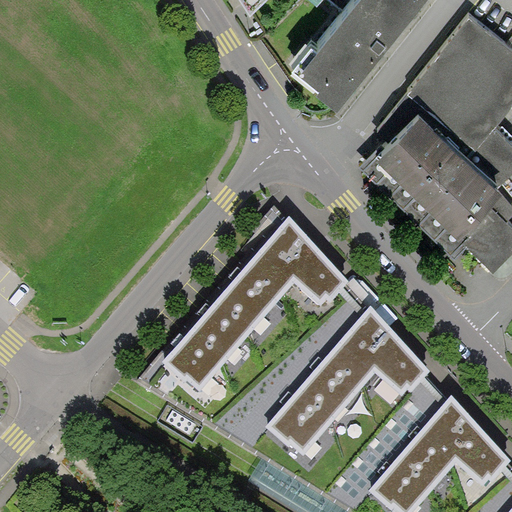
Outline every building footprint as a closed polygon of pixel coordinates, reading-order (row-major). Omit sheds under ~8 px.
[(340,89),(413,0),(346,0),(319,34),(314,31),(296,53),(340,89)] [(511,95),(511,45),(470,11),(410,87),(422,97),(472,142),(490,121),(511,95)] [(472,142),(422,97),(363,160),(395,193),(456,252),(467,241),(493,267),(511,247),(511,221),(508,217),(511,212),(511,194),(501,181),(511,170),(511,140),(490,121),(472,142)] [(196,330),(166,365),(184,380),(185,379),(202,393),(294,284),(322,308),(327,301),(331,305),(349,284),(321,253),(290,221),(196,330)] [(371,310),(267,430),(290,450),(293,447),(304,458),(375,376),(402,398),(408,391),(411,394),(429,375),(400,343),(371,310)] [(452,400),(371,494),(389,511),(392,511),(394,510),(396,511),(417,511),(457,465),(485,487),(490,481),(493,485),(510,462),(469,418),(452,400)]
